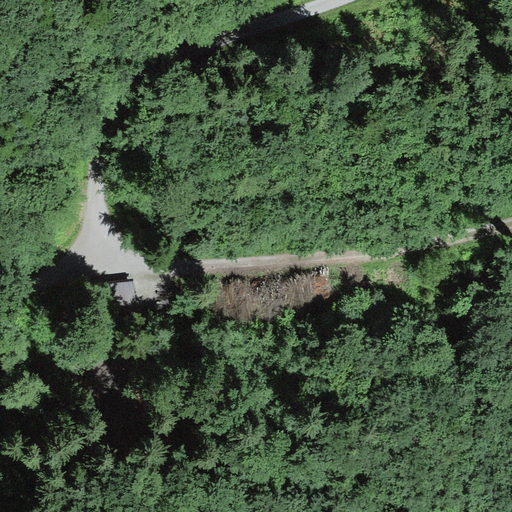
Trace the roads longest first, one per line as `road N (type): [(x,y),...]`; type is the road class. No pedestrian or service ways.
road 1 (track): [(331,0),(192,47),(154,70),(124,98),(101,140),(78,280),(0,302)]
road 2 (track): [(78,280),(337,260),(511,223)]
